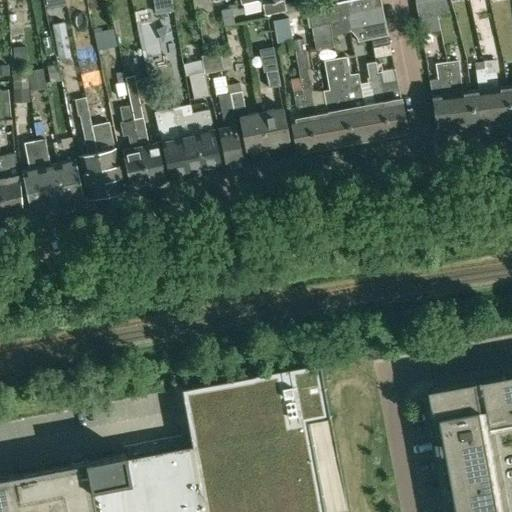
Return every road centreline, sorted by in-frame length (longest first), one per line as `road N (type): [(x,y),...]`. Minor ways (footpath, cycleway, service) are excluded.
road 1 (residential): [(427,153),(0,239)]
road 2 (unclassified): [(511,356),(393,383),(413,511)]
road 3 (residential): [(395,0),(427,153)]
